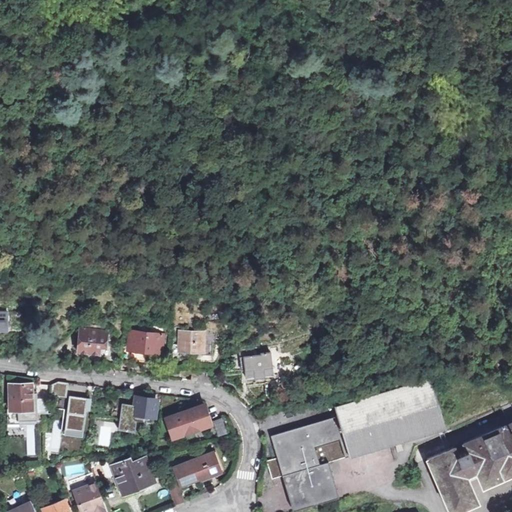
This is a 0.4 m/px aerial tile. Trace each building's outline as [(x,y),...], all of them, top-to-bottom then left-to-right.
[(456,71),(458,68),(459,64),(459,61),(456,57),(454,57),(448,60),(444,65),(450,73),(456,71)] [(0,326),(9,326),(8,308),(0,308),(0,326)] [(96,329),(97,323),(81,321),(79,351),(91,352),(92,350),(102,351),(102,345),(107,346),(107,336),(115,337),(115,330),(109,330),(96,329)] [(163,326),(149,324),(148,330),(131,328),(129,347),(161,351),(163,326)] [(204,330),(183,329),(182,347),(203,349),(204,330)] [(245,361),(245,366),(247,376),(256,374),(257,376),(266,375),(265,373),(274,372),(274,370),(282,369),(288,378),(297,370),(290,359),(273,361),(272,347),(261,349),(261,351),(258,351),(257,348),(254,348),(255,351),(239,353),(241,362),(245,361)] [(195,380),(213,383),(215,383),(218,374),(202,373),(201,375),(195,374),(195,380)] [(340,414),(274,435),(280,457),(270,460),(276,478),(286,475),(296,510),(342,495),(332,461),(449,424),(434,376),(360,399),(357,391),(334,397),(340,414)] [(31,381),(6,382),(8,424),(36,423),(36,412),(45,412),(45,399),(36,399),(36,393),(31,393),(31,381)] [(68,382),(51,381),(49,397),(67,399),(68,382)] [(248,394),(242,399),(251,410),(258,404),(248,394)] [(161,400),(135,396),(134,406),(122,405),(118,426),(130,428),(132,417),(158,421),(161,400)] [(70,397),(66,438),(84,440),(90,399),(70,397)] [(504,411),(511,407),(511,402),(503,407),(504,411)] [(207,406),(166,419),(175,442),(214,429),(207,406)] [(224,419),(215,422),(221,436),(229,433),(224,419)] [(460,452),(456,445),(429,458),(453,511),(456,511),(481,501),(470,475),(479,471),(486,485),(511,473),(511,420),(509,421),(466,441),(469,448),(460,452)] [(469,448),(466,441),(456,445),(460,452),(469,448)] [(145,453),(114,465),(126,495),(157,482),(145,453)] [(203,478),(205,483),(225,475),(216,453),(177,469),(183,486),(203,478)] [(96,510),(96,511),(110,511),(98,481),(76,490),(84,511),(86,511),(93,509),(96,510)] [(180,484),(171,487),(178,504),(187,500),(180,484)] [(72,511),(67,498),(44,507),(46,511),(72,511)] [(25,503),(24,501),(17,504),(18,506),(12,509),(13,511),(37,511),(31,501),(25,503)]
